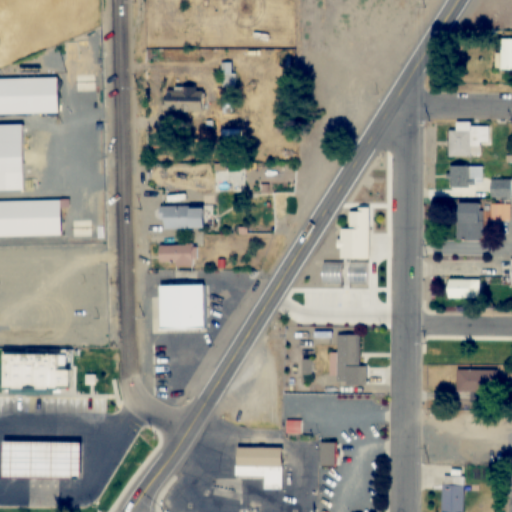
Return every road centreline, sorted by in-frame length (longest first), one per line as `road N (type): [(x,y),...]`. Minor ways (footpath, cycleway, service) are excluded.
road 1 (secondary): [(134,511),(442,0)]
road 2 (residential): [(179,438),(124,411),(115,382),(122,0)]
road 3 (residential): [(394,511),(394,106),(384,98)]
